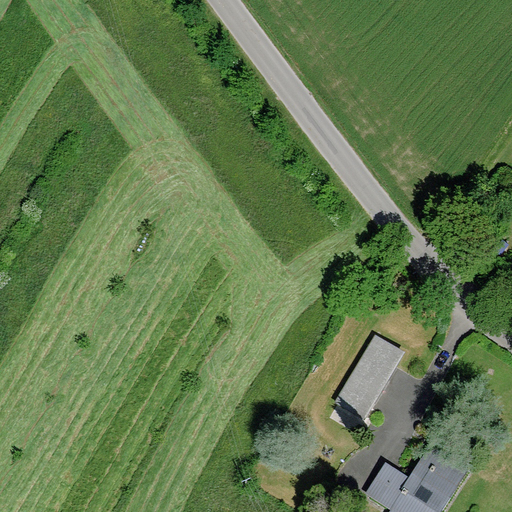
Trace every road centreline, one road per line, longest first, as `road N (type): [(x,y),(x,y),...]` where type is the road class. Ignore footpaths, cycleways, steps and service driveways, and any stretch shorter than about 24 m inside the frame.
road 1 (unclassified): [(224,0),(395,225),(511,335)]
road 2 (track): [(425,256),(511,133)]
